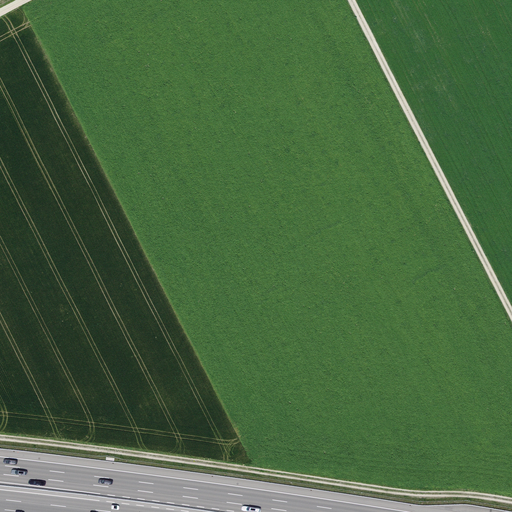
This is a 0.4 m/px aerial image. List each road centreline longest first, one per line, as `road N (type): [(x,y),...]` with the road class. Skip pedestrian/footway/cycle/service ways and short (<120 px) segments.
road 1 (track): [(0,437),(511,500)]
road 2 (track): [(351,0),(511,315)]
road 3 (motorway): [(325,511),(0,469)]
